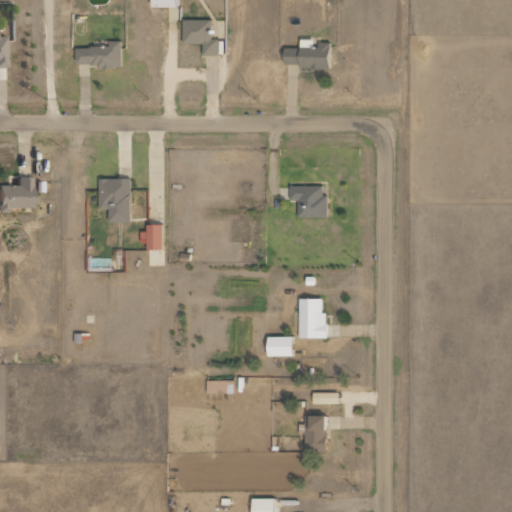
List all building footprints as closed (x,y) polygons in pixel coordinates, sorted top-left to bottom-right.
[(210,19),(182,19),(182,43),(202,43),(202,55),(218,55),(218,38),(210,38),(210,19)] [(329,67),(330,42),(315,42),(315,39),(299,38),(299,47),(284,47),(283,66),(329,67)] [(109,45),(75,47),(75,66),(121,64),(120,40),(109,40),(109,45)] [(29,176),(15,176),(15,185),(0,184),(0,211),(5,212),(5,207),(28,208),(29,176)] [(99,177),(98,208),(108,208),(108,221),(130,221),(131,178),(99,177)] [(297,216),(327,216),(327,195),(322,195),(322,185),(289,185),(289,200),(297,200),(297,216)] [(162,224),(146,224),(147,231),(143,231),(143,249),(163,248),(162,224)] [(299,338),(326,338),(326,311),(322,311),(322,298),(299,298),(299,338)] [(292,336),(267,336),(267,356),(292,356),(292,336)] [(234,392),(233,379),(207,380),(207,393),(234,392)] [(338,392),(313,392),(312,404),(338,404),(338,392)] [(325,415),(304,415),(306,452),(327,452),(325,415)] [(273,511),(274,498),(252,498),(251,511),(273,511)]
